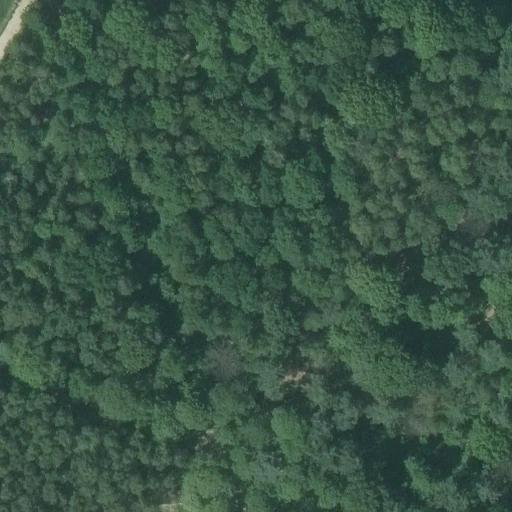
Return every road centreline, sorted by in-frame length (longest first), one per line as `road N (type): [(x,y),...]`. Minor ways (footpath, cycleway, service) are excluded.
road 1 (track): [(217,418),(57,0)]
road 2 (track): [(0,365),(182,432),(217,418)]
